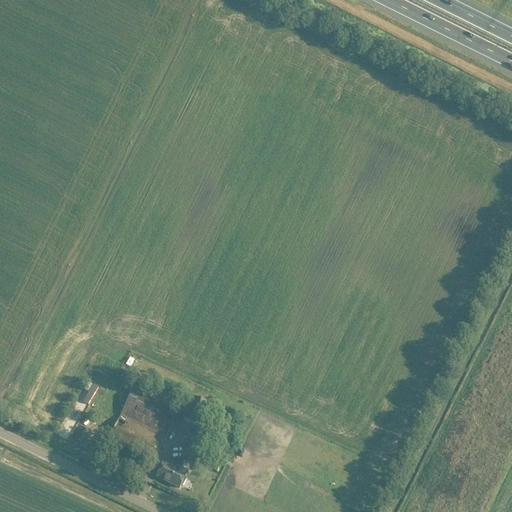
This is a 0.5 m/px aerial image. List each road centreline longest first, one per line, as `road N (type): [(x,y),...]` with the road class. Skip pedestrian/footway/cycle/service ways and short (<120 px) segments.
road 1 (unclassified): [(0,434),(156,511)]
road 2 (motorway): [(386,0),(511,62)]
